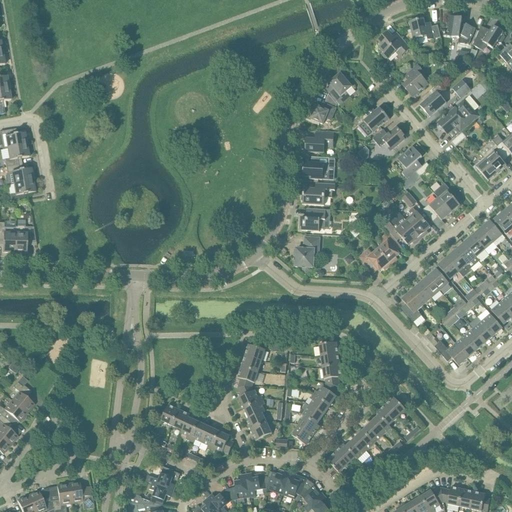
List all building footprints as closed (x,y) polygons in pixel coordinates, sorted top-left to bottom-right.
[(468,46),(472,38),(476,29),(466,25),(466,26),(461,26),(462,19),(450,17),(447,38),(459,39),(458,44),(468,46)] [(428,41),(441,38),(437,22),(424,25),(423,20),(410,23),(414,40),(427,37),(428,41)] [(479,32),(473,45),(480,50),(484,44),(493,49),(498,42),(498,43),(500,42),(501,41),(501,39),(500,39),(504,33),(493,27),(486,37),(479,32)] [(399,36),(394,40),(388,34),(378,42),(382,46),(379,49),(382,53),(381,54),(386,59),(387,58),(388,60),(397,52),(401,57),(410,49),(406,43),(399,36)] [(511,46),(510,44),(499,54),(508,65),(511,60),(511,46)] [(472,50),(468,58),(474,61),(478,52),(472,50)] [(459,52),(457,64),(460,64),(468,58),(470,53),(459,52)] [(460,64),(444,63),(451,72),(460,64)] [(413,98),(421,92),(428,85),(420,76),(423,73),(418,66),(404,77),(408,82),(403,86),(413,98)] [(438,72),(433,76),(439,83),(443,79),(438,72)] [(329,92),(335,100),(340,106),(342,104),(350,98),(346,93),(352,88),(340,74),(330,83),(334,88),(329,92)] [(0,78),(0,90),(10,89),(8,78),(7,78),(7,77),(0,78)] [(486,80),(480,84),(485,91),(491,86),(486,80)] [(460,99),(470,90),(462,81),(452,90),(460,99)] [(430,118),(437,111),(446,103),(438,94),(443,90),(439,85),(432,91),(434,94),(420,106),(430,118)] [(0,109),(4,108),(3,102),(11,100),(10,89),(0,90),(0,109)] [(322,110),(320,109),(316,108),(311,120),(323,125),(325,119),(330,122),(337,105),(328,95),(322,110)] [(445,118),(444,117),(442,119),(443,119),(438,124),(438,125),(438,127),(441,131),(444,131),(448,135),(457,128),(460,132),(468,126),(473,121),(478,117),(464,101),(445,118)] [(352,122),(353,131),(364,122),(373,133),(389,120),(380,108),(368,118),(364,112),(356,119),(352,122)] [(376,137),(373,139),(380,148),(386,143),(392,151),(406,140),(403,137),(404,136),(396,128),(388,135),(383,130),(376,137)] [(8,150),(7,149),(27,146),(26,135),(25,135),(25,134),(17,135),(13,136),(13,130),(0,132),(0,133),(0,135),(0,146),(2,146),(3,150),(8,150)] [(463,134),(462,133),(451,143),(455,147),(466,138),(463,134)] [(333,135),(330,135),(320,134),(320,141),(306,140),(306,146),(307,147),(306,153),(324,154),(324,147),(328,148),(328,146),(333,146),(333,135)] [(511,136),(511,135),(501,143),(496,138),(492,141),(507,158),(511,154),(511,155),(511,136)] [(503,162),(507,158),(492,141),(479,153),(484,158),(497,174),(506,166),(503,162)] [(29,157),(27,146),(7,149),(8,150),(9,159),(5,160),(6,168),(19,166),(18,160),(21,160),(21,159),(29,158),(29,157)] [(413,147),(405,154),(398,160),(407,170),(402,174),(407,180),(416,173),(419,170),(419,169),(422,167),(417,162),(422,158),(413,147)] [(364,165),(356,155),(349,161),(357,170),(364,165)] [(311,167),(305,167),(303,168),(303,173),(305,174),(304,177),(310,178),(310,180),(320,180),(322,180),(323,173),(328,173),(329,159),(312,158),(311,167)] [(484,158),(473,168),(480,176),(482,174),(488,182),(497,174),(484,158)] [(422,167),(419,169),(419,170),(416,173),(420,178),(423,175),(431,168),(427,163),(422,167)] [(20,171),(19,166),(6,168),(7,176),(12,175),(14,185),(34,181),(32,170),(31,170),(23,171),(20,171)] [(381,167),(373,174),(377,179),(385,172),(381,167)] [(34,181),(14,185),(15,195),(11,195),(12,203),(25,201),(24,196),(27,195),(35,193),(36,192),(34,181)] [(406,182),(401,185),(406,191),(410,187),(406,182)] [(335,185),(316,184),(315,190),(304,189),(303,205),(324,207),(325,199),(332,199),(333,192),(335,192),(335,185)] [(453,198),(455,197),(444,184),(433,194),(437,198),(451,214),(460,206),(459,204),(453,198)] [(417,203),(409,194),(403,199),(410,208),(417,203)] [(423,211),(426,215),(433,222),(438,217),(442,222),(451,214),(437,198),(423,211)] [(502,213),(511,224),(511,206),(508,210),(507,209),(502,213)] [(430,228),(424,221),(417,213),(413,209),(409,212),(413,217),(407,222),(421,240),(428,234),(426,231),(430,228)] [(299,231),(313,232),(316,232),(316,230),(323,230),(324,221),(325,221),(326,211),(307,210),(306,220),(300,219),(299,231)] [(511,224),(502,213),(497,217),(498,218),(494,221),(510,240),(511,237),(511,224)] [(421,240),(407,222),(400,214),(385,227),(397,241),(401,238),(409,247),(413,243),(414,245),(421,240)] [(505,239),(490,222),(486,226),(485,225),(481,229),(493,243),(496,247),(505,239)] [(0,223),(0,241),(3,242),(3,253),(15,254),(15,229),(4,228),(4,224),(0,223)] [(15,227),(15,229),(15,254),(27,254),(27,243),(36,243),(33,227),(15,227)] [(477,234),(473,237),(485,251),(493,243),(481,229),(476,233),(477,234)] [(383,245),(378,250),(391,265),(397,260),(396,258),(399,255),(396,251),(400,247),(394,239),(388,233),(379,241),(383,245)] [(485,251),(473,237),(469,240),(468,239),(463,243),(476,258),(485,251)] [(319,254),(319,239),(305,238),(304,250),(296,249),(295,267),(303,268),(302,270),(306,274),(310,271),(310,268),(313,268),(314,254),(319,254)] [(467,266),(471,270),(480,262),(476,258),(463,243),(459,247),(460,248),(456,252),(467,266)] [(384,271),(391,265),(378,250),(372,255),(368,250),(359,258),(365,264),(371,272),(376,268),(379,272),(383,269),(384,271)] [(471,270),(467,266),(456,252),(452,255),(451,254),(446,258),(459,273),(463,278),(472,271),(471,270)] [(442,263),(438,267),(450,281),(459,273),(446,258),(441,262),(442,263)] [(432,273),(427,277),(440,292),(449,284),(444,278),(437,270),(433,274),(432,273)] [(420,285),(431,299),(440,292),(427,277),(423,281),(424,282),(420,285)] [(415,288),(410,292),(423,306),(431,299),(420,285),(416,289),(415,288)] [(473,290),(464,298),(468,302),(477,295),(473,290)] [(417,311),(423,306),(410,292),(405,296),(406,297),(402,300),(406,305),(401,309),(413,323),(421,316),(417,311)] [(511,300),(509,297),(501,304),(511,317),(511,300)] [(511,317),(501,304),(492,312),(503,326),(511,318),(511,317)] [(491,315),(482,323),(494,337),(502,329),(491,315)] [(482,323),(473,330),(485,344),(494,337),(482,323)] [(485,344),(473,330),(465,338),(476,351),(485,344)] [(465,338),(456,345),(468,359),(476,351),(465,338)] [(441,342),(434,348),(448,363),(452,359),(459,367),(468,359),(456,345),(449,351),(441,342)] [(319,346),(321,357),(338,355),(336,343),(319,346)] [(245,357),(262,362),(265,351),(249,345),(245,357)] [(340,366),(338,355),(321,357),(322,369),(340,366)] [(245,357),(242,367),(258,373),(262,362),(245,357)] [(325,380),(326,385),(340,388),(338,378),(341,378),(340,366),(322,369),(324,380),(325,380)] [(241,379),(238,389),(252,388),(253,383),(254,384),(258,373),(242,367),(238,379),(241,379)] [(19,393),(12,402),(27,414),(34,405),(26,398),(31,392),(24,386),(22,387),(17,383),(13,388),(19,393)] [(316,392),(313,395),(330,407),(337,397),(334,396),(340,388),(326,385),(324,388),(322,387),(318,393),(316,392)] [(252,388),(238,389),(242,397),(239,399),(244,409),(262,401),(261,397),(258,398),(255,391),(254,392),(252,388)] [(313,401),(309,406),(323,416),(330,407),(313,395),(311,399),(313,401)] [(394,398),(385,406),(397,419),(406,411),(394,398)] [(246,420),(246,421),(265,412),(262,406),(264,405),(262,401),(244,409),(249,419),(246,420)] [(0,414),(1,415),(4,418),(8,414),(19,423),(27,414),(12,402),(4,410),(0,406),(0,414)] [(161,422),(172,427),(179,411),(169,406),(161,422)] [(309,406),(303,416),(319,427),(320,427),(317,425),(323,416),(309,406)] [(385,406),(377,414),(391,429),(389,426),(397,419),(385,406)] [(181,434),(189,416),(179,411),(172,427),(182,431),(181,434)] [(246,421),(251,431),(267,424),(262,414),(265,413),(265,412),(246,421)] [(379,416),(371,424),(383,436),(391,429),(377,414),(379,416)] [(11,423),(4,418),(1,415),(0,416),(0,422),(3,425),(0,428),(0,437),(11,446),(18,437),(7,428),(11,423)] [(186,440),(190,441),(199,423),(188,418),(190,416),(189,416),(181,434),(187,437),(186,440)] [(305,418),(299,427),(313,437),(319,427),(303,416),(302,416),(305,418)] [(202,444),(209,428),(199,423),(190,441),(194,443),(195,441),(202,444)] [(256,442),(272,434),(267,424),(251,431),(256,442)] [(371,424),(362,432),(374,444),(383,436),(371,424)] [(313,437),(299,427),(292,436),(306,446),(313,437)] [(207,449),(211,451),(221,430),(216,428),(215,431),(209,428),(202,444),(208,446),(207,449)] [(414,437),(420,432),(417,428),(411,433),(414,437)] [(225,432),(221,430),(211,451),(215,453),(216,450),(223,453),(228,455),(234,443),(228,441),(230,437),(223,434),(225,432)] [(362,432),(354,440),(366,452),(374,444),(362,432)] [(414,437),(411,433),(404,438),(408,442),(414,437)] [(0,452),(3,455),(11,446),(0,437),(0,452)] [(159,440),(154,437),(152,442),(165,448),(167,444),(159,440)] [(358,460),(366,452),(354,440),(346,447),(344,445),(358,460)] [(397,451),(403,446),(400,442),(393,448),(397,451)] [(344,445),(336,453),(348,466),(356,458),(358,460),(344,445)] [(173,452),(182,456),(184,452),(175,447),(173,452)] [(397,451),(393,448),(387,453),(390,457),(397,451)] [(348,466),(336,453),(327,461),(339,474),(348,466)] [(193,461),(202,465),(204,461),(195,457),(193,461)] [(379,466),(385,461),(382,457),(376,462),(379,466)] [(379,466),(376,462),(370,468),(373,471),(379,466)] [(154,478),(152,484),(174,492),(176,486),(173,485),(175,480),(178,481),(180,475),(175,472),(174,473),(172,473),(173,471),(162,467),(159,474),(161,475),(159,480),(154,478)] [(267,477),(266,490),(283,496),(291,474),(279,470),(275,480),(267,477)] [(361,481),(368,475),(365,472),(358,477),(361,481)] [(252,476),(252,474),(246,475),(250,498),(256,497),(255,492),(266,490),(267,477),(266,477),(262,478),(261,474),(252,476)] [(291,474),(283,496),(294,500),(296,495),(301,497),(311,482),(307,480),(291,474)] [(229,494),(233,501),(250,498),(246,475),(240,476),(241,482),(235,483),(236,489),(230,490),(231,493),(229,494)] [(361,481),(358,477),(352,482),(355,486),(361,481)] [(306,511),(310,511),(312,510),(326,499),(322,494),(320,495),(313,487),(314,485),(311,482),(301,497),(308,505),(304,509),(306,511)] [(83,503),(84,510),(94,508),(91,487),(81,489),(80,483),(68,485),(71,504),(83,503)] [(155,492),(151,503),(141,499),(141,498),(132,495),(129,504),(130,504),(163,507),(162,507),(166,496),(172,498),(174,492),(152,484),(151,487),(149,490),(155,492)] [(65,511),(64,505),(71,504),(68,485),(57,487),(59,501),(51,502),(54,511),(65,511)] [(450,491),(441,489),(443,503),(448,504),(447,505),(459,508),(463,490),(451,488),(450,491)] [(440,505),(443,503),(441,489),(433,494),(431,491),(422,497),(430,511),(435,511),(434,510),(440,506),(440,505)] [(470,510),(474,493),(463,490),(459,508),(470,510)] [(39,492),(28,497),(34,511),(42,511),(54,511),(51,502),(45,505),(39,492)] [(233,501),(229,494),(227,495),(225,492),(216,499),(213,495),(208,499),(218,511),(226,511),(224,508),(233,501)] [(328,511),(343,500),(336,492),(327,500),(326,499),(312,510),(313,511),(328,511)] [(481,511),(482,511),(487,511),(490,500),(484,499),(485,495),(474,493),(470,510),(479,511),(481,511)] [(34,511),(28,497),(17,501),(21,511),(34,511)] [(430,511),(422,497),(412,503),(417,511),(430,511)] [(218,511),(208,499),(203,503),(205,505),(200,508),(199,506),(192,511),(193,511),(218,511)] [(405,504),(401,506),(403,511),(417,511),(412,503),(406,506),(405,504)]
